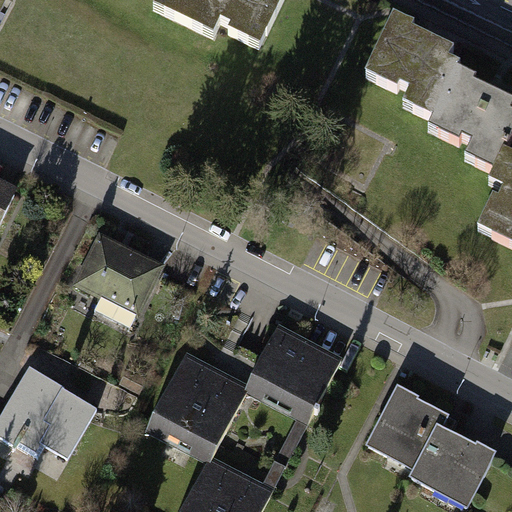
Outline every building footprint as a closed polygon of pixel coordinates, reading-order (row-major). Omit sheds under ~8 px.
[(161,0),(157,9),(187,23),(198,0),(161,0)] [(198,0),(187,23),(212,36),(218,22),(234,30),(231,36),(260,50),(284,0),(198,0)] [(434,123),(459,73),(461,70),(450,65),(455,54),(413,35),(415,30),(394,20),(366,79),(398,95),(401,90),(411,95),(404,109),(434,123)] [(496,175),(505,155),(511,141),(511,117),(510,117),(511,112),(511,104),(474,87),(477,82),(459,73),(434,123),(430,133),(459,147),(462,142),(472,147),(465,161),(496,175)] [(495,203),(480,234),(511,249),(511,158),(505,155),(496,175),(490,187),(506,194),(500,206),(495,203)] [(0,227),(15,198),(0,190),(0,227)] [(103,301),(96,313),(132,331),(162,271),(102,241),(78,288),(103,301)] [(280,332),(246,397),(298,424),(308,429),(342,364),(280,332)] [(184,364),(150,429),(212,461),(246,397),(184,364)] [(31,371),(0,422),(0,437),(35,458),(42,446),(69,462),(99,412),(31,371)] [(462,424),(399,393),(369,453),(418,477),(413,486),(467,511),(472,511),(497,461),(454,440),(462,424)] [(270,500),(308,429),(298,424),(264,489),(212,461),(150,429),(147,435),(208,468),(237,483),(270,500)] [(208,468),(185,511),(263,511),(270,500),(237,483),(208,468)]
